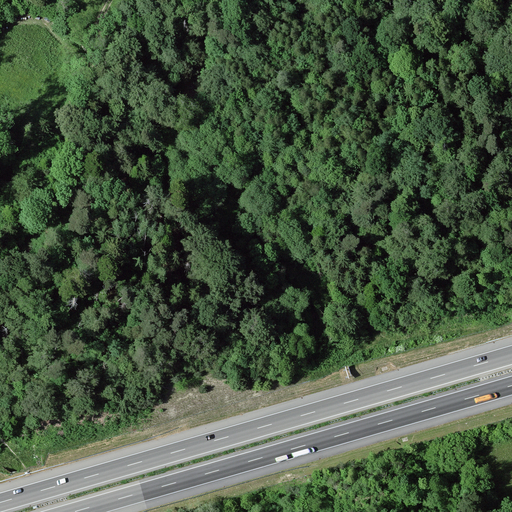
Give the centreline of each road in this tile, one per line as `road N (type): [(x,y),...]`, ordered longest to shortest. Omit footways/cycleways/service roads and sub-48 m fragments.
road 1 (motorway): [(511,354),(0,502)]
road 2 (motorway): [(74,511),(511,385)]
road 3 (track): [(0,301),(101,207),(179,101)]
road 4 (track): [(179,101),(323,268)]
